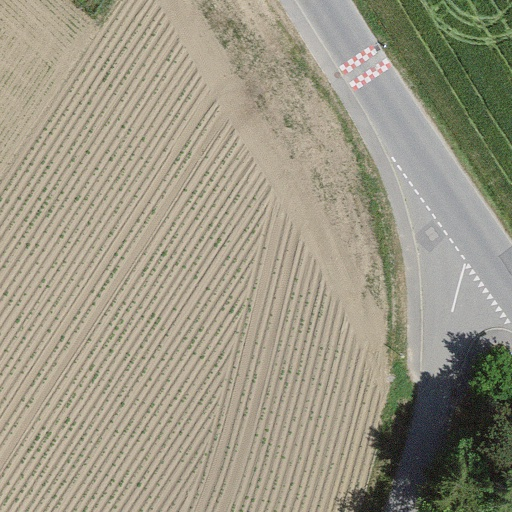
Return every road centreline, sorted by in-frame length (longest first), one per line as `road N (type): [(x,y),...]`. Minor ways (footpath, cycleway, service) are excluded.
road 1 (tertiary): [(323,0),(481,242)]
road 2 (unclassified): [(481,242),(397,511)]
